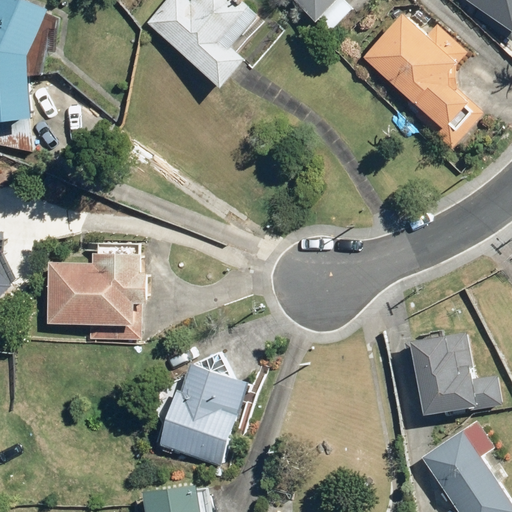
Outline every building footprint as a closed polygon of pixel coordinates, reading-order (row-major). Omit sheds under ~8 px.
[(55,10),(32,0),(0,0),(0,123),(49,115),(39,52),(55,10)] [(240,70),(252,55),(244,48),(270,16),(250,0),(172,0),(154,22),(228,84),(240,70)] [(340,28),(360,9),(350,0),(304,0),(325,21),(329,17),(340,28)] [(511,0),(472,0),(481,6),(476,15),(506,40),(511,32),(511,0)] [(461,143),(488,114),(459,86),(471,74),(462,65),(474,53),(442,23),(433,32),(413,13),(371,56),(461,143)] [(104,261),(55,259),(52,322),(93,324),(93,340),(145,342),(146,305),(156,306),(158,259),(149,258),(150,241),(104,240),(104,261)] [(0,301),(20,282),(0,261),(0,301)] [(481,325),(420,332),(429,411),(506,402),(503,376),(487,378),(481,325)] [(260,382),(199,362),(172,445),(234,465),(260,382)] [(486,415),(428,453),(467,511),(511,511),(511,482),(491,452),(505,443),(486,415)] [(209,511),(206,479),(151,485),(153,511),(209,511)]
